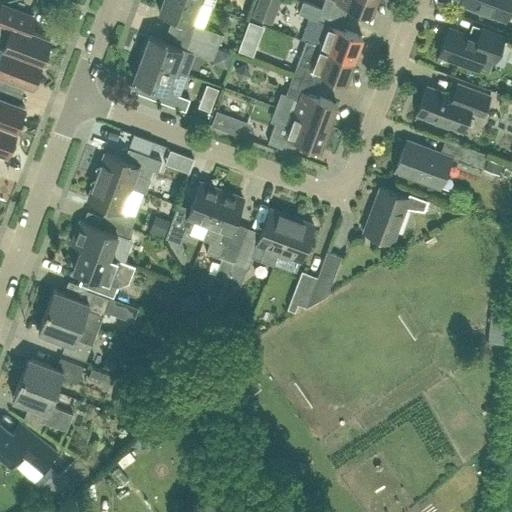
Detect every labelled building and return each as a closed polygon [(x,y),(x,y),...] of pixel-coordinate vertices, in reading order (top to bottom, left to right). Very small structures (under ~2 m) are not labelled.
[(198,0),(160,0),(158,9),(191,21),(198,0)] [(279,0),(257,0),(251,16),(270,24),(279,0)] [(322,0),(320,6),(343,15),(347,3),(370,12),(374,0),(322,0)] [(511,0),(457,0),(458,0),(505,18),(511,0)] [(0,45),(2,46),(40,60),(49,37),(23,27),(27,17),(0,6),(0,18),(4,20),(0,30),(0,45)] [(338,26),(343,15),(320,6),(316,18),(326,22),(318,44),(353,57),(362,35),(338,26)] [(187,34),(216,45),(221,32),(192,21),(187,34)] [(494,61),(499,46),(504,34),(481,26),(477,37),(448,26),(438,52),(487,71),(491,60),(494,61)] [(140,55),(174,67),(181,46),(148,33),(140,55)] [(216,45),(187,34),(182,46),(195,51),(211,57),(216,45)] [(305,39),(300,52),(292,73),(317,82),(322,71),(345,80),(353,57),(318,44),(305,39)] [(2,46),(0,51),(0,83),(1,84),(5,74),(31,84),(40,60),(2,46)] [(140,55),(132,76),(158,86),(154,97),(184,109),(189,97),(165,88),(174,67),(140,55)] [(313,93),(317,82),(292,73),(284,93),(298,98),(293,111),(328,124),(336,102),(313,93)] [(489,93),(457,81),(452,93),(426,83),(415,113),(434,120),(435,119),(461,129),(468,109),(481,114),(489,93)] [(0,122),(15,128),(24,105),(0,95),(0,87),(1,84),(0,83),(0,122)] [(328,124),(293,111),(288,125),(274,120),(267,140),(292,149),(296,138),(319,147),(328,124)] [(15,128),(0,122),(0,149),(6,151),(15,128)] [(127,131),(124,141),(134,145),(137,134),(127,131)] [(437,150),(406,138),(394,169),(438,185),(449,157),(478,167),(483,154),(441,138),(437,150)] [(96,173),(141,190),(146,176),(148,177),(152,168),(156,170),(160,159),(132,148),(128,159),(104,150),(96,173)] [(107,216),(130,225),(134,214),(121,209),(129,186),(140,191),(141,190),(96,173),(87,197),(111,206),(107,216)] [(202,238),(221,188),(199,180),(187,211),(175,206),(164,235),(180,241),(185,228),(189,230),(194,218),(207,223),(201,237),(202,238)] [(407,195),(379,185),(362,229),(386,238),(394,234),(405,206),(423,209),(427,199),(408,191),(407,195)] [(221,188),(202,238),(209,240),(205,249),(232,259),(243,231),(231,227),(243,197),(221,188)] [(252,255),(260,258),(273,263),(277,250),(291,215),(269,206),(257,237),(243,232),(232,263),(247,268),(252,255)] [(291,215),(277,250),(299,259),(313,223),(291,215)] [(80,245),(81,245),(108,255),(108,254),(116,233),(128,237),(133,226),(130,225),(107,216),(106,216),(102,227),(79,218),(70,241),(80,245)] [(133,264),(118,258),(108,254),(108,255),(81,245),(80,245),(72,268),(90,274),(86,285),(112,295),(117,284),(127,281),(133,264)] [(340,255),(326,250),(316,275),(301,269),(287,307),(294,309),(297,301),(305,305),(325,293),(340,255)] [(45,308),(80,321),(86,307),(102,313),(108,296),(85,287),(81,298),(53,287),(45,308)] [(85,358),(91,342),(96,327),(80,321),(45,308),(37,329),(65,339),(61,350),(85,358)] [(505,310),(488,308),(485,341),(502,343),(505,310)] [(19,375),(55,389),(60,375),(76,381),(83,364),(59,355),(55,365),(27,355),(19,375)] [(55,389),(19,375),(12,396),(29,403),(23,418),(38,429),(42,420),(66,429),(72,412),(49,403),(55,389)] [(170,418),(165,432),(176,437),(182,422),(170,418)] [(16,434),(0,420),(0,453),(9,460),(18,450),(41,469),(56,450),(24,424),(16,434)] [(75,456),(59,472),(74,487),(90,470),(75,456)] [(238,511),(254,499),(235,475),(188,511),(186,511),(185,511),(183,511),(238,511)]
